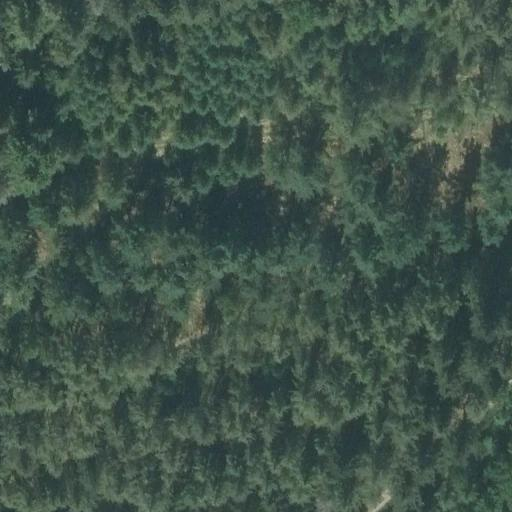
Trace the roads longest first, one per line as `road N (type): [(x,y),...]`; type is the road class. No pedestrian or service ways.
road 1 (track): [(0,169),(511,97)]
road 2 (track): [(511,385),(375,511)]
